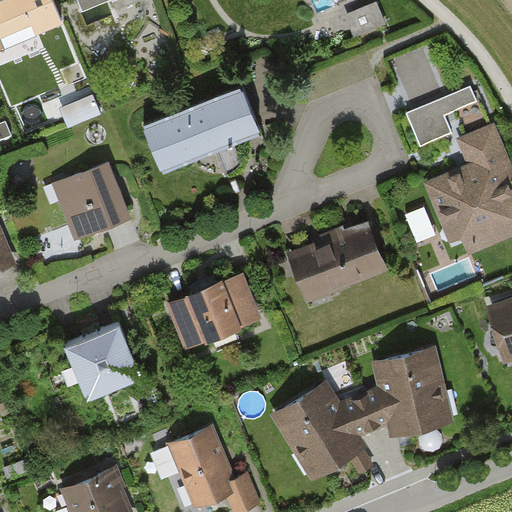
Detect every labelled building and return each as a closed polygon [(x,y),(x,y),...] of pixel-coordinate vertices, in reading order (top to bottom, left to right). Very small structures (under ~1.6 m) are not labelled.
[(60,0),(11,0),(0,5),(0,50),(70,21),(60,0)] [(83,0),(87,9),(108,0),(83,0)] [(381,0),(377,0),(346,14),(357,39),(392,25),(381,0)] [(152,124),(171,171),(269,132),(250,85),(152,124)] [(473,86),(406,113),(421,149),(454,135),(446,117),(480,103),(473,86)] [(428,178),(460,257),(511,236),(511,158),(498,124),(460,139),(469,162),(428,178)] [(57,186),(79,239),(136,217),(114,163),(57,186)] [(0,263),(16,257),(0,217),(0,263)] [(296,266),(311,303),(393,271),(378,234),(296,266)] [(172,305),(190,350),(266,319),(248,274),(172,305)] [(511,299),(492,305),(508,362),(511,361),(511,299)] [(66,344),(88,398),(142,376),(120,322),(66,344)] [(361,444),(354,434),(394,417),(397,430),(411,427),(450,417),(433,349),(380,361),(385,384),(338,403),(325,384),(276,411),(317,472),(344,455),(361,444)] [(176,443),(201,504),(242,488),(217,427),(176,443)] [(77,511),(138,511),(119,466),(67,487),(77,511)] [(73,511),(69,500),(59,503),(62,511),(73,511)]
